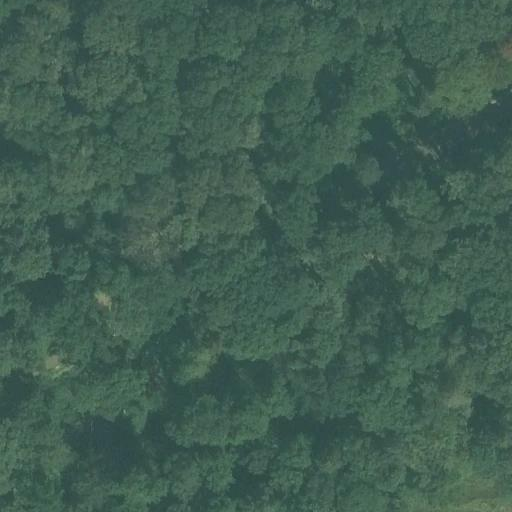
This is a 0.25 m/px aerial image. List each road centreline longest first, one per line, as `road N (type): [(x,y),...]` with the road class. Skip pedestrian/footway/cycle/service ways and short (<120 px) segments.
road 1 (unclassified): [(0,395),(511,111)]
road 2 (track): [(511,216),(491,122),(438,0)]
